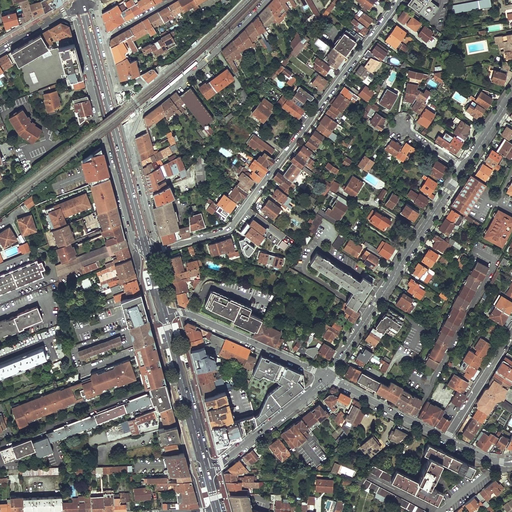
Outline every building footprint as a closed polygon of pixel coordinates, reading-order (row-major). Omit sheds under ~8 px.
[(27,0),(12,0),(13,3),(19,2),(20,6),(22,6),(23,13),(22,13),(23,16),(17,18),(18,23),(19,23),(19,25),(33,17),(30,4),(29,5),(27,0)] [(30,4),(33,17),(44,10),(41,0),(30,4)] [(40,0),(41,0),(44,10),(58,1),(59,2),(61,0),(40,0)] [(137,0),(132,0),(134,4),(137,2),(142,11),(155,3),(152,0),(137,0)] [(178,0),(168,6),(174,17),(176,19),(179,17),(177,14),(182,11),(183,13),(184,12),(184,11),(178,0)] [(194,0),(178,0),(184,11),(190,8),(191,10),(193,9),(194,10),(199,7),(197,4),(194,0)] [(278,0),(273,0),(268,6),(277,21),(277,22),(281,20),(278,15),(281,14),(281,15),(286,12),(285,11),(278,0)] [(284,0),(278,0),(285,11),(289,9),(287,5),(285,2),(285,3),(283,1),(284,0)] [(304,0),(315,18),(315,19),(319,16),(309,0),(304,0)] [(364,5),(368,8),(373,0),(356,0),(358,1),(358,3),(362,5),(364,5)] [(411,0),(408,4),(429,20),(439,7),(430,0),(411,0)] [(454,13),(491,6),(489,0),(482,0),(452,6),(454,13)] [(142,11),(137,2),(134,4),(129,7),(134,15),(142,11)] [(329,12),(329,13),(335,4),(331,2),(328,7),(327,7),(325,10),(329,12)] [(116,4),(102,12),(105,22),(121,12),(116,4)] [(168,6),(158,12),(163,21),(167,27),(170,25),(168,20),(174,17),(168,6)] [(277,21),(268,6),(258,16),(264,26),(266,25),(269,23),(272,19),(274,23),(277,21)] [(134,15),(129,7),(128,8),(121,12),(126,20),(134,15)] [(321,16),(324,18),(329,12),(325,10),(321,16)] [(410,15),(403,10),(398,18),(404,23),(410,15)] [(358,20),(366,27),(372,19),(361,11),(354,19),(357,21),(358,20)] [(2,16),(5,28),(11,26),(10,25),(18,23),(17,18),(15,12),(2,16)] [(121,12),(105,22),(107,31),(126,20),(121,12)] [(158,12),(148,18),(153,27),(163,21),(158,12)] [(268,51),(272,48),(267,41),(266,41),(261,32),(266,29),(264,26),(258,16),(252,22),(258,33),(261,37),(266,47),(268,51)] [(361,36),(363,37),(368,29),(357,21),(354,19),(354,18),(352,20),(358,24),(355,28),(358,30),(356,32),(361,36)] [(146,19),(142,21),(147,30),(151,28),(146,19)] [(52,34),(59,47),(73,43),(70,32),(68,23),(63,21),(49,29),(52,34)] [(142,21),(129,29),(133,34),(130,36),(133,42),(137,40),(135,38),(145,32),(147,36),(149,34),(147,30),(142,21)] [(244,29),(251,41),(257,38),(255,35),(258,33),(252,22),(244,29)] [(431,35),(433,32),(425,26),(420,23),(413,32),(426,41),(428,38),(430,40),(433,37),(431,35)] [(399,48),(406,53),(409,49),(399,41),(405,32),(396,25),(385,40),(398,49),(399,48)] [(48,48),(49,49),(54,48),(51,43),(52,43),(48,36),(52,34),(49,29),(40,34),(48,48)] [(129,29),(112,39),(110,43),(111,47),(122,41),(126,39),(130,36),(133,34),(129,29)] [(251,41),(244,29),(239,35),(245,47),(246,48),(250,45),(251,48),(254,46),(251,41)] [(354,41),(357,37),(360,39),(361,36),(356,32),(352,30),(351,32),(348,29),(347,30),(345,29),(343,32),(354,41)] [(175,34),(173,31),(160,38),(161,39),(151,45),(150,43),(138,50),(136,51),(138,54),(143,51),(145,54),(152,50),(156,56),(176,44),(171,36),(175,34)] [(338,38),(351,48),(356,42),(354,41),(343,32),(338,38)] [(507,58),(511,57),(511,33),(496,37),(497,43),(498,42),(501,42),(502,47),(504,47),(507,58)] [(15,62),(29,94),(38,91),(50,86),(54,84),(67,79),(67,80),(69,80),(71,79),(82,76),(78,60),(73,43),(59,47),(54,48),(49,49),(52,53),(44,58),(40,52),(48,48),(40,34),(11,52),(15,62)] [(245,47),(239,35),(233,41),(242,57),(245,62),(247,61),(241,49),(245,47)] [(409,45),(413,39),(408,35),(404,41),(409,45)] [(130,36),(126,39),(134,53),(138,50),(137,48),(135,45),(133,42),(130,36)] [(291,46),(293,49),(299,41),(301,39),(299,36),(296,39),(291,46)] [(300,42),(307,47),(309,44),(305,41),(308,38),(305,36),(300,42)] [(333,47),(345,56),(351,48),(338,38),(332,46),(333,47)] [(122,41),(111,47),(114,56),(115,63),(126,57),(123,52),(127,49),(122,41)] [(242,57),(233,41),(222,51),(234,73),(238,71),(236,68),(233,67),(233,66),(235,66),(231,60),(235,57),(236,60),(242,57)] [(292,54),(295,57),(303,47),(306,49),(307,47),(300,42),(290,53),(292,54)] [(505,58),(507,58),(504,47),(502,47),(501,42),(498,42),(500,53),(503,52),(505,58)] [(365,54),(380,61),(381,59),(382,60),(388,51),(377,43),(371,52),(368,50),(365,54)] [(328,53),(340,62),(345,56),(333,47),(328,53)] [(40,52),(44,58),(52,53),(49,49),(48,48),(40,52)] [(11,52),(0,57),(0,66),(2,70),(13,64),(12,64),(15,62),(11,52)] [(136,52),(115,63),(121,85),(154,66),(143,52),(138,55),(136,52)] [(323,59),(336,69),(340,62),(328,53),(328,54),(327,53),(323,59)] [(375,62),(377,64),(380,61),(365,54),(362,57),(369,60),(365,66),(370,69),(375,62)] [(314,66),(324,74),(329,67),(317,58),(314,61),(316,63),(314,66)] [(151,98),(153,100),(197,63),(196,61),(151,98)] [(501,67),(508,70),(511,65),(506,62),(504,62),(501,67)] [(282,72),(288,76),(291,72),(284,67),(281,65),(274,73),(276,75),(278,76),(282,72)] [(373,74),(362,65),(356,73),(364,79),(362,81),(368,85),(372,79),(370,78),(373,74)] [(490,78),(502,83),(508,70),(501,67),(499,70),(495,68),(490,78)] [(157,73),(153,68),(140,75),(148,83),(158,74),(157,73)] [(223,79),(226,84),(234,78),(227,69),(217,76),(220,81),(223,79)] [(312,83),(321,90),(327,81),(319,75),(319,74),(316,72),(314,74),(317,76),(312,83)] [(71,79),(74,89),(85,86),(84,81),(82,76),(71,79)] [(209,82),(216,91),(226,84),(223,79),(220,81),(217,76),(209,82)] [(207,98),(216,91),(209,82),(205,86),(204,84),(199,87),(207,98)] [(344,86),(357,96),(360,92),(347,83),(344,86)] [(48,111),(49,114),(57,111),(56,107),(60,106),(54,84),(50,86),(51,91),(51,92),(44,94),(45,100),(44,100),(47,112),(48,111)] [(405,100),(413,102),(415,98),(419,91),(417,90),(417,86),(409,84),(405,100)] [(51,91),(50,86),(38,91),(39,95),(51,91)] [(291,100),(300,106),(306,98),(310,101),(313,98),(298,86),(295,90),(297,92),(291,100)] [(340,92),(349,99),(351,96),(356,99),(358,96),(357,96),(344,86),(340,92)] [(361,95),(369,101),(375,93),(367,87),(362,94),(361,95)] [(205,128),(206,129),(209,127),(206,123),(212,118),(190,88),(179,96),(184,102),(205,128)] [(242,89),(237,92),(242,101),(248,98),(242,89)] [(378,103),(389,109),(396,95),(386,89),(378,103)] [(412,108),(419,113),(425,104),(424,102),(430,92),(426,89),(423,93),(420,91),(420,90),(419,91),(415,98),(417,99),(412,108)] [(475,101),(486,108),(492,98),(488,95),(489,92),(482,90),(476,99),(470,96),(469,98),(474,102),(475,101)] [(181,113),(185,110),(180,104),(184,102),(179,96),(176,92),(172,95),(169,98),(181,112),(181,113)] [(332,105),(341,112),(346,105),(345,104),(349,99),(340,92),(336,98),(334,96),(331,100),(333,102),(331,104),(332,105)] [(121,93),(114,95),(117,105),(123,101),(121,93)] [(288,98),(284,95),(277,104),(282,107),(288,98)] [(72,100),(79,123),(85,119),(84,115),(92,113),(91,107),(88,96),(72,100)] [(179,114),(181,112),(169,98),(165,101),(161,104),(165,115),(166,118),(175,110),(179,114)] [(273,105),(264,98),(260,102),(252,113),(263,121),(271,111),(270,110),(273,105)] [(300,106),(291,100),(288,98),(282,107),(298,120),(302,115),(305,110),(300,106)] [(165,115),(161,104),(144,116),(143,117),(145,125),(146,125),(147,128),(149,128),(165,115)] [(470,114),(476,117),(478,114),(480,115),(484,109),(476,104),(475,107),(470,104),(467,109),(471,112),(470,114)] [(337,114),(340,117),(343,113),(341,112),(332,105),(326,113),(334,118),(337,114)] [(377,111),(376,110),(370,107),(368,112),(367,114),(373,118),(376,113),(377,111)] [(361,119),(363,121),(367,114),(368,112),(364,109),(363,108),(358,117),(351,112),(348,116),(358,124),(361,119)] [(417,120),(425,126),(434,114),(425,108),(417,120)] [(14,114),(9,118),(17,131),(18,130),(19,132),(18,134),(32,144),(35,139),(37,136),(41,131),(34,126),(31,124),(30,123),(29,121),(26,117),(22,110),(17,113),(14,114)] [(370,122),(380,129),(383,125),(382,124),(384,119),(376,113),(373,118),(370,122)] [(331,123),(339,130),(341,127),(338,125),(335,122),(331,119),(330,120),(324,116),(320,121),(328,127),(331,123)] [(139,154),(152,147),(145,125),(143,117),(131,124),(133,131),(138,149),(139,154)] [(454,131),(464,139),(467,134),(466,133),(470,127),(455,117),(453,121),(456,123),(458,125),(456,127),(454,131)] [(173,137),(166,118),(164,120),(170,135),(155,143),(156,146),(173,137)] [(332,136),(335,138),(337,135),(328,129),(328,130),(320,124),(316,128),(324,134),(326,132),(332,137),(332,136)] [(501,134),(508,139),(511,133),(511,130),(506,126),(501,134)] [(206,137),(210,134),(206,129),(205,128),(201,130),(206,137)] [(310,137),(318,143),(323,137),(315,131),(310,137)] [(380,142),(386,146),(387,143),(390,139),(390,138),(388,134),(387,132),(380,142)] [(435,140),(455,153),(463,140),(457,135),(456,137),(454,136),(453,137),(445,132),(442,137),(438,135),(435,140)] [(264,152),(269,156),(274,150),(253,134),(246,143),(255,149),(257,147),(264,152)] [(305,143),(314,150),(318,143),(310,137),(305,143)] [(496,151),(505,156),(505,155),(510,158),(511,154),(511,144),(511,145),(511,144),(511,143),(504,138),(496,151)] [(384,148),(395,155),(398,151),(401,146),(395,142),(391,140),(388,144),(387,143),(386,146),(384,148)] [(414,148),(406,142),(399,152),(398,151),(395,155),(394,156),(401,161),(402,160),(405,162),(414,148)] [(297,154),(311,165),(315,161),(309,157),(312,152),(303,146),(297,154)] [(101,147),(82,160),(88,184),(91,183),(108,176),(107,169),(101,171),(99,165),(103,164),(101,156),(103,155),(102,153),(101,147)] [(141,160),(154,154),(153,152),(152,147),(139,154),(141,160)] [(144,175),(155,169),(152,164),(169,155),(166,148),(158,152),(154,154),(141,160),(143,167),(142,167),(143,171),(144,175)] [(494,168),(496,169),(499,166),(496,163),(501,156),(492,150),(485,160),(494,166),(493,167),(494,168)] [(269,161),(272,163),(274,160),(269,156),(264,152),(261,156),(260,155),(256,160),(265,167),(269,161)] [(206,161),(201,158),(200,154),(194,161),(198,188),(203,186),(206,186),(204,170),(204,169),(203,165),(206,161)] [(293,162),(300,168),(303,163),(311,169),(313,166),(311,165),(297,154),(296,154),(293,157),(293,156),(290,160),(293,162)] [(258,168),(264,173),(268,168),(265,167),(256,160),(249,155),(248,157),(250,159),(246,165),(253,171),(255,172),(257,169),(258,168)] [(358,164),(367,170),(373,161),(364,155),(358,164)] [(344,164),(346,166),(350,160),(345,156),(343,160),(342,163),(344,164)] [(21,165),(18,157),(15,158),(22,173),(25,172),(21,165)] [(180,173),(185,171),(180,157),(163,165),(167,176),(178,171),(180,173)] [(446,167),(432,157),(428,163),(430,164),(432,166),(429,171),(427,173),(437,180),(446,167)] [(25,172),(26,174),(32,169),(29,162),(21,165),(25,172)] [(292,181),(293,182),(295,179),(294,178),(301,169),(300,168),(293,162),(283,175),(292,181)] [(326,166),(334,172),(337,168),(329,162),(326,166)] [(242,171),(231,163),(229,166),(240,174),(242,171)] [(476,174),(485,180),(491,170),(492,171),(494,168),(493,167),(487,163),(485,166),(482,164),(476,174)] [(152,193),(167,186),(165,181),(158,184),(156,181),(167,176),(163,165),(155,169),(144,175),(147,186),(149,194),(152,193)] [(304,166),(302,169),(311,175),(313,172),(304,166)] [(257,183),(261,177),(257,174),(255,172),(253,171),(251,173),(244,168),(242,171),(254,180),(257,183)] [(186,176),(185,171),(180,173),(181,176),(175,179),(176,181),(186,176)] [(254,180),(242,171),(239,177),(238,179),(240,181),(237,185),(249,193),(251,191),(248,189),(249,187),(249,186),(254,180)] [(291,182),(278,172),(275,176),(279,180),(278,182),(281,184),(278,189),(287,195),(291,190),(296,184),(293,182),(292,181),(291,182)] [(432,199),(435,196),(430,193),(436,182),(424,174),(422,177),(426,180),(421,188),(428,194),(427,196),(432,199)] [(460,190),(476,200),(486,185),(471,174),(460,190)] [(108,176),(91,183),(98,211),(116,204),(108,176)] [(343,189),(353,196),(360,187),(359,186),(361,183),(353,178),(351,181),(350,180),(343,189)] [(321,183),(328,189),(331,184),(324,179),(321,183)] [(339,184),(333,180),(332,181),(331,184),(328,189),(334,192),(339,184)] [(483,238),(502,248),(511,229),(511,185),(510,184),(506,192),(511,195),(511,217),(498,210),(494,219),(497,220),(491,231),(488,229),(483,238)] [(171,198),(172,198),(168,185),(167,186),(152,193),(154,197),(156,204),(171,198)] [(242,196),(243,197),(247,193),(237,185),(229,196),(237,202),(242,196)] [(319,192),(323,195),(328,189),(324,186),(319,192)] [(287,195),(278,189),(277,188),(274,192),(277,194),(275,197),(284,204),(288,207),(289,208),(291,206),(288,204),(292,199),(287,195)] [(378,197),(382,199),(387,192),(383,189),(378,197)] [(414,202),(422,208),(428,199),(420,193),(418,195),(411,190),(408,195),(415,200),(414,202)] [(466,214),(466,215),(476,200),(460,190),(451,205),(466,214)] [(55,205),(45,209),(47,214),(48,214),(49,217),(48,217),(49,221),(51,221),(52,224),(50,225),(52,229),(65,224),(64,220),(64,219),(63,217),(90,206),(85,193),(82,194),(83,197),(80,198),(79,195),(73,198),(74,200),(71,201),(70,199),(64,202),(64,204),(62,205),(61,203),(58,204),(58,205),(56,206),(55,205)] [(23,201),(28,207),(35,203),(32,194),(23,201)] [(229,213),(236,203),(224,194),(217,204),(229,213)] [(385,204),(391,208),(398,198),(392,194),(385,204)] [(160,233),(179,228),(171,198),(156,204),(152,206),(160,233)] [(205,210),(212,214),(216,209),(226,217),(228,215),(229,213),(217,204),(209,198),(206,202),(206,205),(205,205),(205,210)] [(324,216),(335,223),(347,206),(335,198),(326,213),(319,208),(317,212),(317,213),(323,217),(324,216)] [(261,209),(273,218),(280,208),(269,200),(261,209)] [(400,213),(413,221),(418,211),(406,203),(400,213)] [(120,219),(116,204),(98,211),(97,211),(104,228),(120,222),(120,219)] [(446,218),(458,226),(464,218),(452,210),(446,218)] [(370,220),(383,229),(386,225),(387,226),(390,221),(376,211),(370,220)] [(190,231),(204,226),(200,213),(188,216),(189,225),(190,231)] [(265,229),(267,229),(269,227),(259,220),(262,217),(256,213),(254,215),(254,214),(246,225),(251,229),(250,230),(255,234),(261,226),(265,229)] [(309,230),(314,234),(323,217),(317,213),(315,216),(311,224),(309,230)] [(464,218),(473,224),(475,220),(466,215),(466,214),(464,218)] [(17,219),(22,235),(35,231),(31,216),(23,219),(22,217),(17,219)] [(89,234),(83,218),(68,224),(75,240),(89,234)] [(448,234),(450,235),(452,232),(450,231),(452,227),(456,229),(458,226),(446,218),(439,229),(447,234),(448,234)] [(488,229),(491,231),(497,220),(494,219),(488,229)] [(105,240),(107,244),(125,237),(123,231),(120,222),(104,228),(101,229),(103,234),(105,233),(108,239),(105,240)] [(75,240),(68,224),(52,230),(58,246),(70,242),(75,240)] [(182,238),(190,235),(190,231),(189,225),(179,228),(180,231),(182,238)] [(1,242),(4,247),(16,240),(9,228),(0,233),(0,237),(2,241),(1,242)] [(178,231),(180,231),(179,228),(160,233),(162,244),(180,238),(178,231)] [(58,246),(52,230),(50,231),(56,247),(58,246)] [(331,246),(338,250),(349,234),(342,230),(331,246)] [(432,246),(437,249),(443,239),(436,234),(433,238),(436,240),(432,246)] [(55,265),(58,276),(81,267),(98,260),(113,254),(113,252),(115,251),(127,246),(126,242),(125,237),(107,244),(76,257),(62,262),(55,265)] [(237,245),(249,254),(255,247),(243,237),(237,245)] [(227,253),(234,250),(230,238),(208,245),(211,255),(226,251),(227,253)] [(362,248),(350,239),(343,249),(356,257),(362,248)] [(448,242),(459,249),(461,247),(450,239),(448,242)] [(72,246),(70,242),(58,246),(56,247),(62,262),(76,257),(75,253),(72,246)] [(380,252),(386,243),(383,242),(378,250),(380,252)] [(31,250),(28,243),(20,246),(23,253),(31,250)] [(378,250),(366,243),(364,245),(368,247),(380,255),(388,260),(395,249),(386,243),(380,252),(378,250)] [(129,254),(127,246),(115,251),(116,254),(117,257),(114,259),(114,261),(108,263),(109,264),(106,266),(107,268),(131,258),(129,254)] [(380,255),(368,247),(363,254),(362,253),(360,257),(365,260),(363,262),(372,268),(379,258),(378,258),(380,255)] [(437,255),(429,249),(422,261),(430,266),(434,260),(436,261),(440,254),(438,253),(437,255)] [(257,260),(281,267),(284,257),(260,250),(257,260)] [(345,302),(355,309),(357,305),(358,304),(370,285),(372,283),(366,279),(363,277),(361,278),(359,282),(316,253),(310,262),(353,291),(347,299),(345,302)] [(168,265),(181,262),(180,255),(167,258),(168,265)] [(500,262),(505,266),(508,260),(503,257),(500,262)] [(0,292),(42,274),(40,268),(43,267),(40,259),(37,261),(36,258),(0,274),(0,292)] [(101,285),(102,285),(108,282),(135,272),(133,265),(131,258),(107,268),(96,272),(97,275),(103,273),(106,280),(100,282),(101,285)] [(81,267),(83,273),(101,266),(98,260),(81,267)] [(186,260),(181,262),(168,265),(171,274),(187,269),(186,266),(186,263),(186,260)] [(186,263),(186,266),(187,269),(198,266),(196,260),(186,263)] [(426,360),(425,363),(435,368),(437,364),(439,361),(441,358),(444,351),(446,348),(445,348),(449,342),(450,338),(453,334),(455,329),(457,325),(458,325),(460,321),(463,316),(465,312),(465,311),(464,310),(465,307),(462,306),(464,303),(467,305),(468,304),(471,299),(474,293),(475,291),(478,286),(474,283),(475,281),(478,282),(479,281),(481,281),(482,279),(484,276),(486,272),(488,268),(477,261),(472,271),(471,274),(469,273),(466,280),(464,283),(465,283),(463,286),(460,293),(459,295),(458,295),(456,298),(454,302),(453,305),(454,305),(452,309),(450,313),(445,321),(442,327),(440,330),(441,331),(439,334),(435,342),(436,342),(434,345),(430,354),(426,360)] [(428,269),(418,263),(415,267),(416,268),(414,272),(420,276),(419,278),(427,283),(432,276),(433,276),(434,274),(434,273),(428,269)] [(199,281),(201,277),(200,272),(198,267),(198,266),(187,269),(171,274),(172,281),(184,278),(186,278),(193,280),(199,281)] [(108,282),(110,287),(117,285),(117,283),(121,281),(122,284),(137,278),(136,276),(135,272),(108,282)] [(366,279),(372,283),(375,278),(369,274),(366,279)] [(139,286),(137,278),(122,284),(111,289),(105,291),(100,293),(101,295),(111,292),(112,293),(121,289),(121,288),(124,287),(126,291),(114,296),(114,298),(104,302),(106,306),(115,303),(115,302),(120,301),(132,296),(141,293),(140,291),(139,286)] [(174,287),(186,283),(184,278),(172,281),(174,287)] [(408,291),(420,298),(424,290),(423,289),(425,287),(411,278),(408,282),(410,284),(409,285),(411,286),(408,291)] [(110,287),(108,282),(102,285),(105,291),(111,289),(110,287)] [(176,294),(188,291),(186,283),(174,287),(176,294)] [(185,306),(190,296),(188,291),(176,294),(178,303),(185,306)] [(237,321),(256,331),(262,320),(262,319),(249,313),(251,309),(211,291),(205,304),(234,317),(233,319),(237,321)] [(448,295),(442,291),(439,295),(445,299),(448,295)] [(120,303),(127,326),(130,325),(148,318),(141,295),(141,293),(132,296),(120,301),(120,303)] [(412,299),(403,294),(400,298),(402,300),(398,306),(409,313),(414,306),(410,303),(412,299)] [(496,306),(508,314),(511,307),(511,302),(501,296),(495,306),(496,306)] [(345,302),(341,308),(347,312),(344,315),(353,321),(359,311),(355,309),(345,302)] [(0,334),(10,331),(10,332),(22,327),(22,326),(42,318),(37,306),(17,314),(17,315),(5,319),(5,318),(0,320),(0,334)] [(489,317),(502,325),(508,314),(496,306),(489,317)] [(384,331),(392,336),(403,319),(388,309),(375,328),(382,333),(384,331)] [(148,318),(130,325),(131,327),(132,332),(133,332),(134,337),(133,338),(136,346),(153,339),(148,321),(148,318)] [(253,336),(278,347),(281,341),(282,342),(283,340),(278,337),(280,332),(264,324),(265,321),(262,320),(256,331),(253,336)] [(184,325),(188,341),(204,338),(207,331),(187,322),(184,325)] [(332,327),(339,331),(342,326),(335,322),(332,327)] [(323,336),(330,341),(334,335),(335,336),(339,331),(332,327),(326,323),(323,328),(327,330),(323,336)] [(487,332),(495,337),(500,330),(492,325),(487,332)] [(366,345),(372,348),(382,333),(375,328),(373,327),(368,335),(369,336),(367,339),(369,341),(366,345)] [(208,346),(213,348),(217,344),(221,337),(218,336),(211,333),(210,340),(211,343),(207,344),(208,346)] [(122,343),(120,336),(103,343),(95,346),(94,346),(78,352),(80,358),(122,343)] [(476,350),(484,355),(490,344),(480,337),(473,348),(476,350)] [(190,349),(203,345),(202,341),(206,340),(204,338),(188,341),(190,349)] [(293,348),(296,351),(301,344),(303,341),(298,338),(295,341),(297,342),(293,348)] [(41,397),(11,408),(14,414),(13,415),(14,419),(15,418),(19,427),(28,424),(27,421),(57,408),(57,409),(60,408),(60,407),(66,405),(66,406),(83,398),(84,400),(94,396),(93,393),(96,392),(96,393),(101,391),(102,388),(115,383),(118,384),(129,380),(130,379),(142,374),(143,378),(145,378),(147,386),(149,386),(165,382),(155,348),(153,339),(136,346),(133,347),(134,350),(135,350),(136,353),(137,357),(131,359),(131,361),(127,363),(125,362),(115,365),(113,368),(98,374),(97,372),(92,374),(90,377),(91,379),(61,390),(60,389),(54,392),(55,393),(51,394),(51,393),(44,396),(44,398),(42,399),(41,397)] [(218,354),(223,356),(232,361),(243,365),(248,354),(250,350),(238,345),(225,339),(218,354)] [(318,351),(329,358),(334,349),(324,343),(318,351)] [(301,344),(297,350),(303,353),(307,347),(301,344)] [(193,357),(205,354),(205,353),(204,350),(203,345),(190,349),(193,357)] [(372,352),(365,348),(362,353),(360,351),(356,357),(358,358),(365,362),(366,362),(372,352)] [(468,363),(476,368),(484,355),(476,350),(474,353),(469,350),(463,360),(468,363)] [(43,351),(0,367),(0,377),(47,360),(43,351)] [(232,361),(223,356),(222,356),(213,360),(213,362),(209,364),(205,354),(193,357),(196,370),(219,364),(232,361)] [(255,358),(248,354),(243,365),(247,367),(250,368),(255,358)] [(278,365),(279,363),(270,359),(269,361),(265,359),(266,357),(261,355),(252,374),(260,377),(264,374),(282,382),(268,394),(258,414),(254,416),(256,424),(277,407),(276,405),(282,400),(284,402),(304,386),(302,373),(285,366),(284,368),(278,365)] [(385,372),(389,364),(388,363),(383,359),(381,358),(379,361),(384,364),(380,370),(385,372)] [(511,381),(511,364),(503,359),(493,375),(510,385),(511,381)] [(464,375),(470,379),(477,369),(476,368),(468,363),(463,370),(466,372),(464,375)] [(219,364),(196,370),(200,383),(221,377),(222,377),(219,364)] [(346,375),(357,381),(357,380),(361,372),(362,371),(350,365),(346,375)] [(357,380),(376,390),(379,383),(361,372),(357,380)] [(457,390),(462,392),(470,379),(464,375),(461,379),(454,374),(447,384),(457,390)] [(483,392),(485,393),(480,400),(478,399),(476,402),(477,405),(475,407),(478,409),(472,418),(479,422),(484,426),(510,385),(493,375),(489,382),(489,385),(489,386),(487,388),(485,389),(483,392)] [(221,377),(200,383),(204,397),(223,391),(222,389),(220,383),(222,382),(221,377)] [(376,390),(388,397),(395,383),(391,381),(388,386),(380,382),(379,383),(376,390)] [(123,403),(127,413),(154,403),(156,409),(171,404),(165,384),(165,382),(149,386),(150,388),(152,392),(123,403)] [(401,390),(402,387),(395,383),(388,397),(395,401),(401,390)] [(395,401),(394,403),(406,409),(408,405),(412,407),(409,412),(414,415),(422,401),(413,397),(413,398),(409,396),(410,395),(401,390),(395,401)] [(459,405),(466,394),(462,392),(457,390),(451,400),(459,405)] [(223,391),(204,397),(207,410),(228,404),(225,391),(223,391)] [(338,397),(332,394),(328,395),(323,399),(332,411),(335,408),(334,406),(336,402),(345,407),(350,397),(340,392),(338,397)] [(499,404),(511,413),(511,404),(503,398),(499,404)] [(359,409),(361,404),(354,399),(351,405),(353,406),(342,429),(347,435),(351,424),(359,409)] [(419,416),(436,425),(445,410),(427,400),(419,416)] [(394,403),(394,404),(409,412),(412,407),(408,405),(406,409),(394,403)] [(68,425),(71,434),(124,414),(120,404),(94,414),(94,415),(68,425)] [(171,404),(156,409),(134,418),(137,424),(158,416),(159,421),(162,420),(164,426),(164,428),(176,425),(175,422),(171,404)] [(228,404),(207,410),(208,411),(212,410),(213,415),(209,416),(211,424),(223,420),(232,418),(230,410),(233,409),(232,407),(229,408),(228,404)] [(318,419),(319,421),(325,416),(326,417),(328,415),(324,410),(323,411),(318,404),(311,410),(318,419)] [(351,424),(357,427),(365,412),(359,409),(351,424)] [(301,418),(308,427),(318,419),(311,410),(301,418)] [(331,415),(340,427),(343,422),(342,422),(344,419),(341,416),(343,414),(340,411),(338,413),(335,417),(332,413),(331,415)] [(223,420),(211,424),(219,453),(220,453),(235,441),(248,430),(256,424),(254,416),(254,414),(232,420),(232,418),(223,420)] [(0,430),(6,428),(5,425),(9,424),(6,417),(3,418),(2,415),(0,415),(0,430)] [(436,425),(444,429),(451,419),(444,415),(436,425)] [(117,424),(122,437),(140,433),(137,424),(134,418),(117,424)] [(284,431),(280,434),(292,448),(295,445),(306,437),(308,434),(307,432),(310,430),(308,427),(301,418),(298,421),(297,420),(294,423),(294,422),(283,430),(284,431)] [(479,422),(472,418),(462,433),(471,438),(478,428),(476,427),(479,422)] [(161,442),(162,444),(164,444),(166,443),(178,441),(180,440),(177,426),(176,425),(164,428),(158,430),(158,431),(159,433),(159,435),(161,442)] [(0,450),(5,461),(35,450),(37,454),(40,456),(53,451),(50,442),(68,435),(64,426),(46,433),(47,436),(32,442),(31,438),(0,450)] [(406,433),(395,428),(392,434),(390,433),(389,436),(391,437),(390,440),(394,442),(395,440),(397,441),(406,433)] [(491,441),(494,443),(499,434),(500,433),(497,431),(495,434),(491,433),(489,436),(483,432),(478,440),(475,444),(485,451),(491,441)] [(344,432),(336,442),(339,446),(340,447),(347,435),(344,432)] [(499,446),(503,449),(508,439),(499,434),(494,443),(493,445),(498,448),(499,446)] [(367,450),(371,455),(380,448),(375,441),(376,440),(373,436),(360,446),(364,452),(367,450)] [(306,437),(295,445),(297,448),(308,439),(306,437)] [(270,445),(281,460),(290,453),(278,438),(270,445)] [(166,443),(169,454),(181,452),(178,441),(166,443)] [(391,480),(436,503),(442,492),(429,486),(441,462),(470,476),(474,466),(428,443),(423,453),(429,456),(417,480),(396,470),(391,480)] [(340,447),(339,446),(329,454),(331,456),(339,450),(340,447)] [(243,456),(250,464),(259,456),(260,454),(255,447),(243,456)] [(182,453),(171,455),(162,456),(165,464),(173,461),(174,463),(179,462),(178,460),(183,459),(182,453)] [(166,470),(186,464),(189,473),(187,464),(184,453),(182,453),(183,459),(178,460),(179,462),(174,463),(173,461),(165,464),(165,465),(167,466),(166,470)] [(238,472),(243,472),(244,464),(246,467),(250,464),(243,456),(223,472),(238,472)] [(340,465),(335,463),(331,472),(337,474),(340,465)] [(164,471),(164,474),(173,474),(189,473),(186,464),(166,470),(164,471)] [(103,466),(90,467),(90,472),(90,473),(96,473),(96,474),(100,474),(101,475),(103,475),(103,473),(103,466)] [(412,511),(426,511),(366,479),(369,473),(388,481),(391,475),(373,466),(354,481),(381,495),(385,497),(412,511)] [(226,481),(255,481),(255,476),(245,475),(245,477),(241,476),(241,478),(237,478),(238,472),(223,472),(226,481)] [(173,474),(173,475),(174,478),(177,477),(177,482),(191,481),(189,473),(173,474)] [(342,484),(352,487),(354,483),(344,478),(342,484)] [(498,484),(494,479),(479,492),(486,500),(490,497),(488,494),(493,490),(495,493),(503,488),(499,483),(498,484)] [(315,491),(331,494),(334,482),(317,480),(315,491)] [(191,481),(177,482),(169,482),(169,484),(177,483),(178,491),(181,491),(194,491),(191,481)] [(246,494),(246,489),(240,489),(240,483),(244,483),(244,486),(258,487),(258,486),(262,486),(262,481),(255,481),(226,481),(229,493),(246,494)] [(134,488),(135,499),(151,498),(150,487),(134,488)] [(104,497),(104,511),(114,511),(114,494),(113,490),(104,490),(104,497)] [(177,496),(177,503),(179,503),(183,503),(197,502),(194,491),(181,491),(178,491),(176,491),(177,496)] [(489,506),(478,492),(475,495),(486,508),(489,506)] [(114,494),(114,511),(125,511),(125,501),(125,493),(114,494)] [(246,494),(229,493),(234,511),(235,511),(234,511),(261,511),(249,508),(249,506),(246,494)] [(12,508),(11,511),(20,511),(24,511),(24,510),(24,498),(24,496),(16,497),(16,495),(10,496),(10,499),(11,508),(12,508)] [(24,498),(24,510),(62,508),(62,502),(62,496),(24,498)] [(73,502),(62,502),(62,508),(62,511),(79,511),(78,497),(72,498),(73,502)] [(91,497),(92,511),(104,511),(104,497),(91,497)] [(464,504),(469,510),(478,503),(473,497),(464,504)] [(511,497),(502,506),(506,511),(510,511),(511,511),(511,497)] [(339,511),(343,500),(337,498),(333,511),(339,511)] [(0,511),(11,511),(12,508),(11,508),(10,499),(7,499),(7,503),(0,503),(0,511)]
